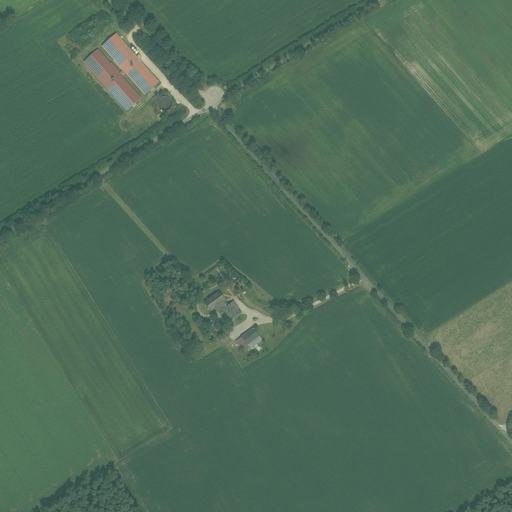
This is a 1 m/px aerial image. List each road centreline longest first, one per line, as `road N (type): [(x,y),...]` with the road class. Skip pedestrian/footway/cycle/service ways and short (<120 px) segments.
road 1 (unclassified): [(209,107),(511,442)]
road 2 (unclassified): [(0,235),(209,107)]
road 3 (unclassified): [(209,107),(380,0)]
road 4 (track): [(112,0),(209,107)]
